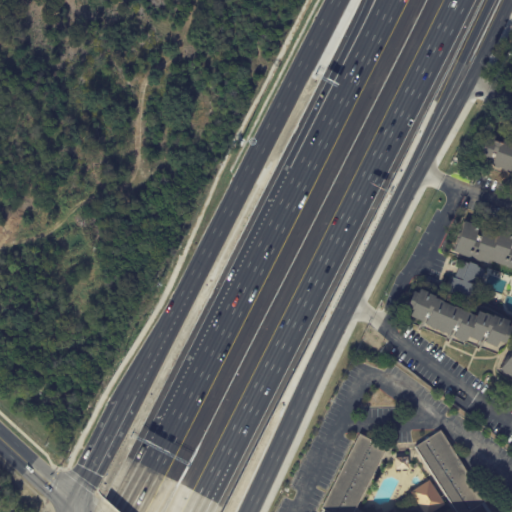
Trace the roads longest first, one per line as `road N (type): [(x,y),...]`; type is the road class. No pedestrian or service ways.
road 1 (motorway): [(205,496),(455,0)]
road 2 (secondary): [(245,511),(448,112)]
road 3 (motorway): [(347,82),(152,470)]
road 4 (secondary): [(334,0),(135,377)]
road 5 (motorway): [(390,217),(489,0)]
road 6 (secondary): [(135,377),(70,504)]
road 7 (secondary): [(448,112),(505,0)]
